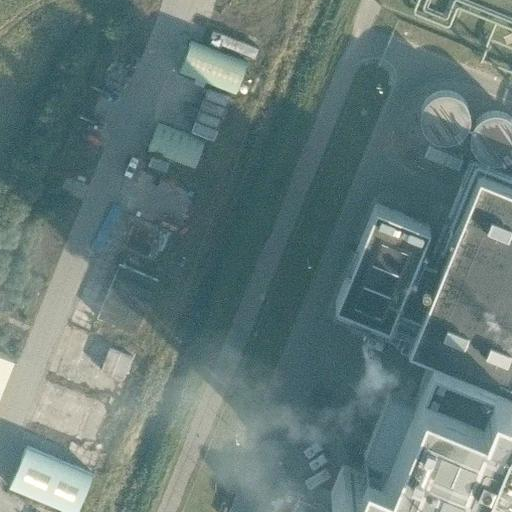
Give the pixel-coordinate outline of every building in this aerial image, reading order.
[(191,39),(180,69),(236,90),(247,60),(191,39)] [(230,94),(208,86),(191,130),(213,139),(230,94)] [(157,124),(147,151),(192,168),(202,140),(157,124)] [(424,155),(458,168),(462,158),(429,144),(424,155)] [(152,153),(148,162),(167,169),(170,160),(152,153)] [(511,182),(479,169),(409,344),(429,352),(412,396),(388,387),(356,466),(343,461),(331,492),(381,511),(466,511),(481,476),(507,487),(511,473),(511,414),(506,413),(509,405),(511,398),(511,182)] [(375,200),(335,300),(388,322),(429,222),(375,200)] [(145,330),(164,275),(124,261),(104,315),(145,330)] [(0,423),(27,349),(0,339),(0,423)] [(32,423),(96,441),(103,417),(39,399),(32,423)] [(27,445),(10,485),(73,511),(74,511),(91,472),(27,445)] [(476,509),(484,511),(511,511),(480,500),(476,509)]
